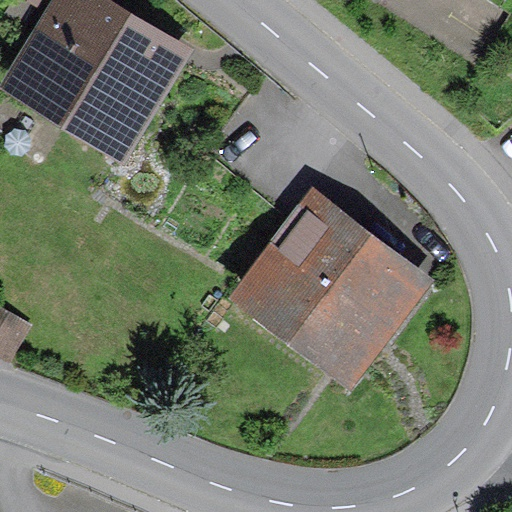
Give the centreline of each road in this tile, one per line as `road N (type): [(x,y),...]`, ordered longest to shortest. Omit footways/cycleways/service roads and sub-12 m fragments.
road 1 (tertiary): [(511,298),(497,244),(395,128),(243,0)]
road 2 (tertiary): [(0,404),(260,498),(335,511)]
road 3 (tertiary): [(362,511),(418,498),(483,433)]
